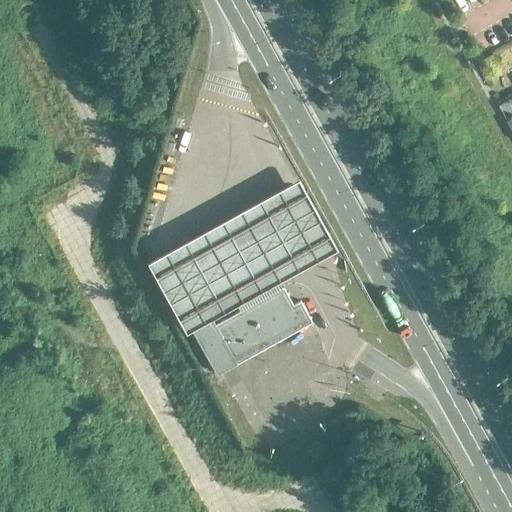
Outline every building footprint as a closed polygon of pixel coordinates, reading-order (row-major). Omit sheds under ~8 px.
[(148,261),(187,331),(338,248),(299,177),(148,261)] [(237,301),(241,309),(242,309),(262,298),(283,286),(278,278),(237,301)] [(218,322),(215,324),(230,353),(235,363),(238,361),(269,344),(275,340),(288,333),(293,330),(305,324),(311,320),(308,314),(307,312),(301,302),(300,300),(293,304),(290,298),(287,293),(286,293),(283,286),(262,298),(242,309),(241,309),(218,322)] [(228,355),(230,353),(215,324),(212,318),(200,296),(195,289),(194,289),(186,294),(176,299),(192,328),(212,363),(215,362),(221,359),(228,355)] [(215,362),(212,363),(217,373),(219,371),(235,363),(230,353),(228,355),(221,359),(215,362)]
